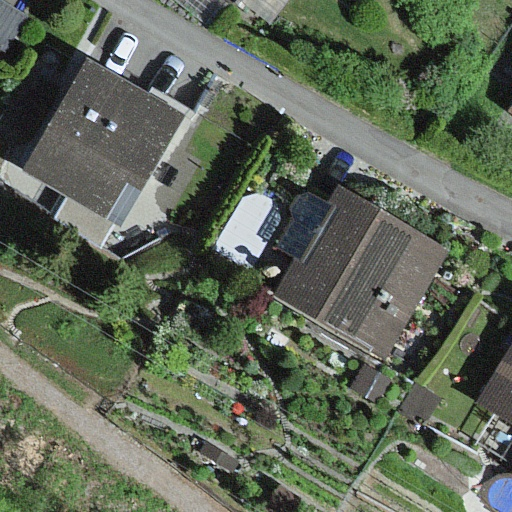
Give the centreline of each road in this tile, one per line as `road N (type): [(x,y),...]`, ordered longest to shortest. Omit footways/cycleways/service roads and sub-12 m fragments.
road 1 (residential): [(67,0),(511,235)]
road 2 (track): [(221,511),(0,348)]
